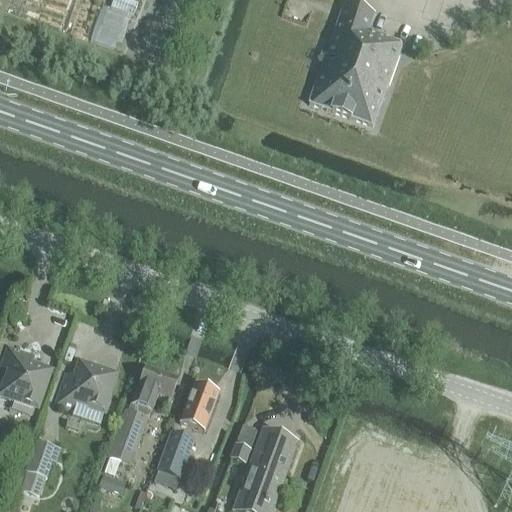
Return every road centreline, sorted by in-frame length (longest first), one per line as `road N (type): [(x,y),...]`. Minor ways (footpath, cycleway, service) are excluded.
road 1 (primary): [(511,290),(0,109)]
road 2 (tertiary): [(511,406),(0,228)]
